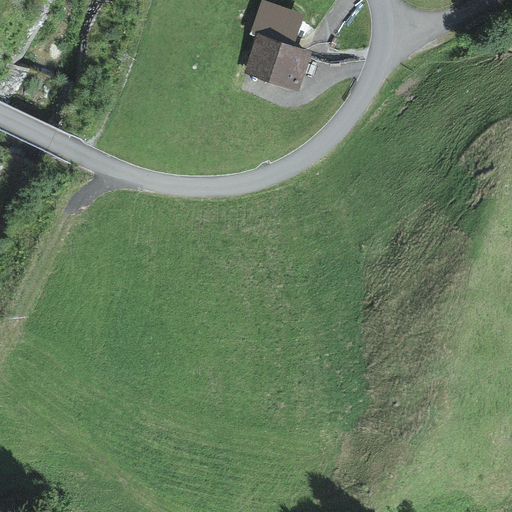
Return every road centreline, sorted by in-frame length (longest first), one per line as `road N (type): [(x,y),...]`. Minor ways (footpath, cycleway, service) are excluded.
road 1 (unclassified): [(377,0),(394,39),(349,119),(293,166),(214,191),(144,183),(0,113)]
road 2 (track): [(124,173),(79,201),(20,311)]
